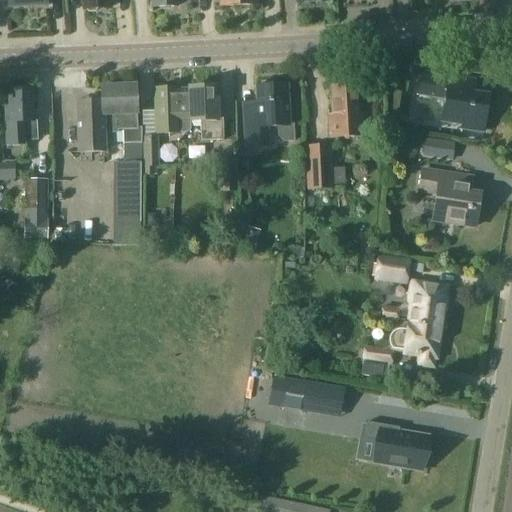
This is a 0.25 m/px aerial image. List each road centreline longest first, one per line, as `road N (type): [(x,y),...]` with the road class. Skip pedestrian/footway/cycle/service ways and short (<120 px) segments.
road 1 (tertiary): [(0,60),(511,33)]
road 2 (unclassified): [(481,511),(511,326)]
